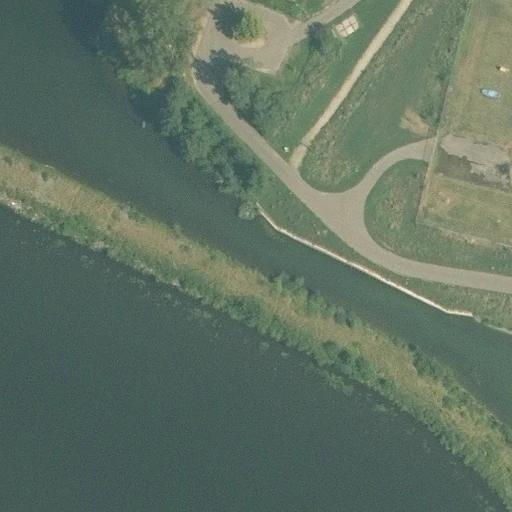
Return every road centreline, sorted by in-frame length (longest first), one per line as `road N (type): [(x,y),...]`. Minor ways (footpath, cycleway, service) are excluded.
road 1 (unclassified): [(212,45),(203,72),(229,116),(387,265),(511,286)]
road 2 (unclassified): [(212,45),(268,62),(281,22),(227,3)]
